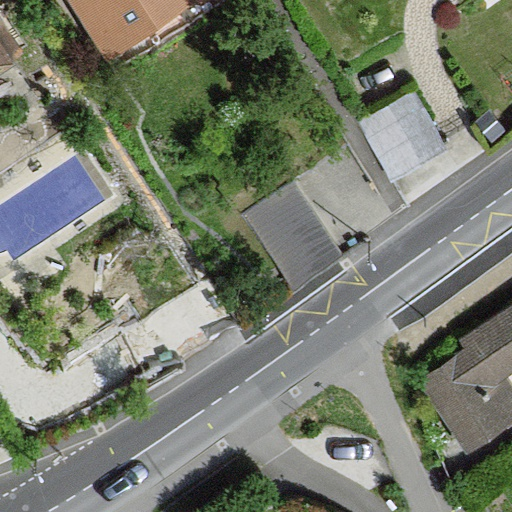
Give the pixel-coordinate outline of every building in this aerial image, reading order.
[(80,0),(112,49),(142,29),(186,0),(80,0)] [(186,0),(142,29),(155,48),(229,0),(186,0)] [(0,51),(15,42),(0,20),(0,51)] [(445,142),(413,92),(387,108),(419,158),(445,142)] [(419,158),(387,108),(361,124),(394,175),(419,158)] [(299,265),(345,238),(310,179),(264,205),(299,265)] [(240,331),(210,286),(154,325),(186,371),(240,331)] [(466,361),(436,382),(470,434),(511,407),(511,388),(500,369),(511,360),(511,313),(477,337),(484,349),(466,361)] [(436,382),(466,361),(453,345),(434,358),(429,372),(436,382)]
